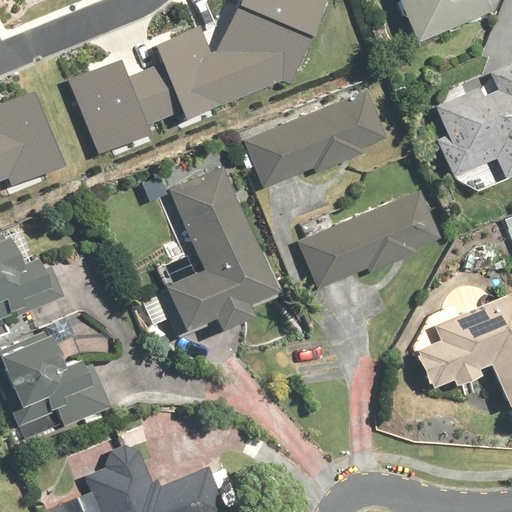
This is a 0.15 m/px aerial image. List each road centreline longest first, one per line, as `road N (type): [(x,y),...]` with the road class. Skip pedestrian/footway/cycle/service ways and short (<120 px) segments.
road 1 (unknown): [(358,490),(316,450),(222,392),(183,382),(124,386)]
road 2 (residential): [(146,0),(0,57)]
